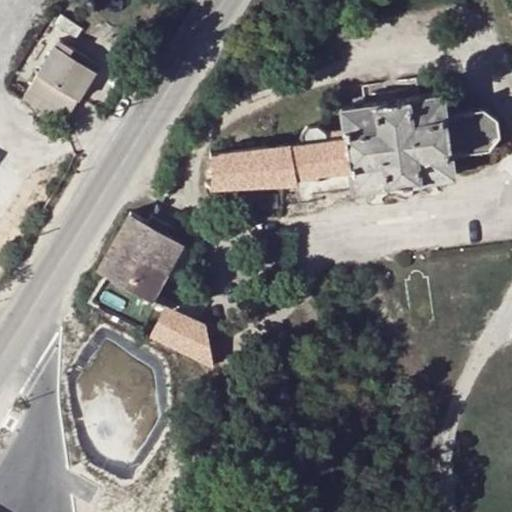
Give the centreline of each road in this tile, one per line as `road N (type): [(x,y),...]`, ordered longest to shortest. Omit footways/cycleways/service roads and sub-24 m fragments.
road 1 (tertiary): [(229,0),(0,364)]
road 2 (unknown): [(142,140),(32,145),(0,120)]
